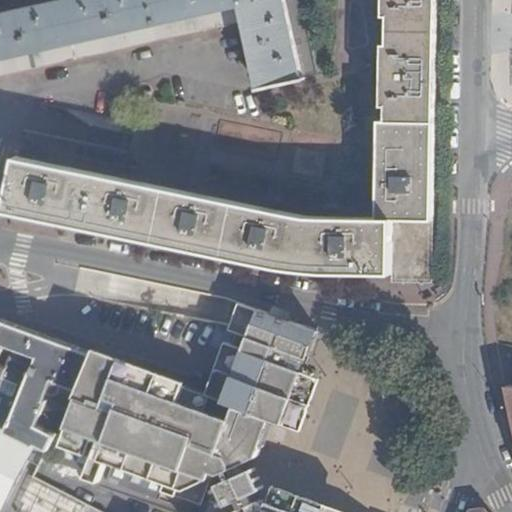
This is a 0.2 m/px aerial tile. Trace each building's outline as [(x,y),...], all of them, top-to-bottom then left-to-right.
[(0,72),(244,19),(260,92),(310,81),(292,0),(58,0),(0,13),(0,72)] [(388,0),(387,66),(383,66),(381,62),(370,68),(374,75),(375,81),(387,81),(385,217),(304,214),(135,179),(18,155),(7,210),(133,237),(282,268),(436,273),(440,0),(388,0)] [(317,328),(244,301),(234,328),(250,334),(245,345),(230,340),(211,393),(272,415),(315,430),(334,379),(303,368),(317,328)] [(0,318),(0,372),(26,382),(37,357),(0,344),(0,337),(7,320),(0,318)] [(51,402),(51,393),(58,395),(64,384),(79,347),(7,320),(0,337),(0,344),(37,357),(26,382),(22,392),(10,430),(32,456),(38,443),(51,450),(60,431),(43,424),(51,402)] [(95,352),(79,347),(64,384),(80,391),(95,352)] [(191,387),(95,352),(80,391),(79,401),(57,464),(88,474),(87,477),(100,482),(102,479),(172,504),(176,496),(201,505),(215,467),(223,470),(226,477),(216,482),(211,498),(226,503),(234,499),(237,506),(234,509),(232,511),(306,511),(267,498),(263,497),(258,497),(255,490),(264,486),(254,465),(244,469),(242,461),(257,454),(272,415),(211,393),(191,387)] [(0,425),(10,430),(22,392),(0,383),(0,425)] [(511,406),(507,385),(503,386),(511,428),(511,406)] [(388,410),(375,466),(409,473),(421,417),(388,410)] [(0,425),(0,510),(2,511),(32,456),(10,430),(0,425)]
